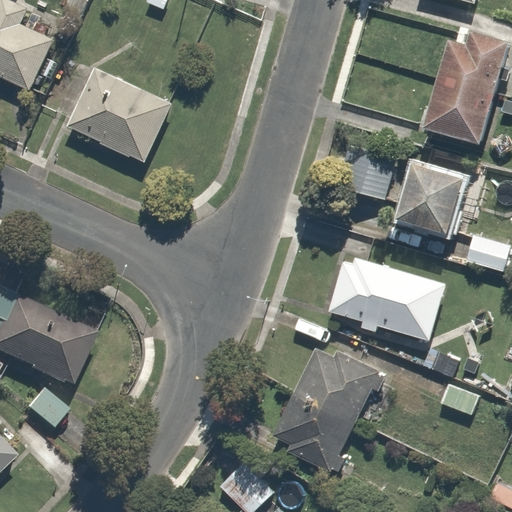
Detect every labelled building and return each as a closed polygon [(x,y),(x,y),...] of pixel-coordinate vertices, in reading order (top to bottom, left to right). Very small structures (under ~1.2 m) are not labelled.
[(3,0),(0,7),(0,74),(1,73),(33,89),(64,25),(13,0),(3,0)] [(472,44),(451,38),(428,129),(488,145),(511,51),(511,45),(474,36),(472,44)] [(99,62),(68,127),(147,165),(178,100),(99,62)] [(468,180),(418,164),(400,221),(450,236),(468,180)] [(511,245),(475,235),(468,262),(506,273),(511,249),(511,245)] [(346,257),(331,313),(433,341),(449,285),(346,257)] [(0,348),(71,388),(94,340),(0,294),(0,348)] [(433,344),(424,366),(453,378),(462,356),(433,344)] [(380,373),(317,345),(273,447),(335,475),(380,373)] [(511,369),(491,362),(482,384),(511,395),(511,369)] [(450,381),(441,404),(477,417),(485,394),(450,381)] [(44,386),(27,407),(53,428),(70,407),(44,386)] [(0,472),(23,451),(0,425),(0,472)] [(49,427),(23,449),(46,478),(73,457),(49,427)] [(246,460),(220,484),(246,511),(256,511),(277,494),(246,460)] [(511,481),(502,476),(490,498),(511,510),(511,481)]
